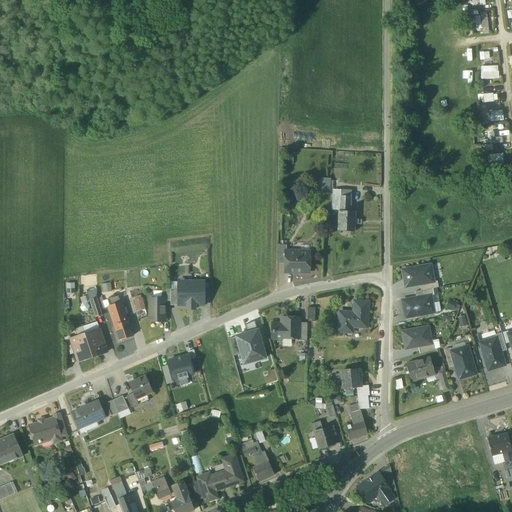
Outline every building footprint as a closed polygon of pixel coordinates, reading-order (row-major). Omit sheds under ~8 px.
[(479,33),(488,33),(488,12),(478,12),(479,33)] [(479,51),(480,59),(490,58),(489,51),(479,51)] [(499,78),(499,65),(480,66),(481,79),(499,78)] [(490,117),(485,117),(486,122),(505,121),(505,109),(490,110),(490,117)] [(316,189),(330,189),(330,181),(317,180),(316,189)] [(288,192),(298,190),(296,181),(286,182),(288,192)] [(332,210),(339,210),(340,196),(341,190),(332,190),(332,210)] [(351,197),(340,196),(339,210),(339,211),(350,212),(351,197)] [(338,231),(354,232),(355,212),(350,212),(339,211),(338,211),(338,231)] [(285,264),(285,252),(286,252),(286,245),(278,245),(277,263),(285,264)] [(292,273),(308,273),(309,254),(298,254),(298,253),(286,252),(285,252),(285,264),(285,273),(288,273),(289,271),(292,271),(292,273)] [(402,270),(405,288),(419,285),(434,282),(433,282),(430,265),(402,270)] [(419,285),(420,291),(432,289),(438,288),(437,281),(433,282),(434,282),(419,285)] [(187,310),(195,310),(195,306),(204,306),(204,282),(178,282),(178,289),(178,306),(187,306),(187,310)] [(74,283),(66,283),(66,294),(75,294),(74,283)] [(110,283),(101,284),(103,293),(112,292),(110,283)] [(89,301),(96,298),(96,289),(87,292),(89,301)] [(433,295),(432,289),(420,291),(415,292),(416,298),(430,295),(431,296),(433,295)] [(402,301),(405,318),(434,313),(431,296),(430,295),(416,298),(402,301)] [(96,299),(100,310),(106,308),(102,297),(96,299)] [(106,301),(109,308),(119,304),(117,297),(106,301)] [(89,301),(95,318),(102,316),(100,310),(96,299),(96,298),(89,301)] [(134,301),(136,308),(143,306),(142,299),(141,299),(136,300),(134,301)] [(150,321),(164,321),(164,301),(164,299),(161,299),(153,299),(150,299),(150,321)] [(338,332),(351,333),(352,327),(366,328),(368,303),(354,302),(353,304),(351,304),(350,311),(353,311),(353,313),(339,313),(338,332)] [(107,308),(113,326),(127,322),(125,314),(123,308),(121,304),(119,304),(109,308),(107,308)] [(281,324),(281,325),(281,331),(280,331),(280,336),(281,336),(281,339),(291,339),(291,337),(298,337),(298,339),(299,339),(299,323),(299,318),(282,318),(282,324),(281,324)] [(128,321),(127,322),(113,326),(118,342),(133,337),(128,321)] [(241,354),(242,360),(249,358),(250,363),(265,358),(257,330),(257,331),(254,321),(245,325),(246,331),(247,333),(243,334),(236,336),(236,337),(241,354)] [(85,334),(85,335),(99,330),(97,322),(82,327),(85,334)] [(298,341),(306,341),(307,323),(299,323),(299,339),(298,339),(298,341)] [(273,339),(281,339),(281,336),(280,336),(280,331),(281,331),(281,325),(273,325),(273,331),(272,330),(272,333),(273,333),(273,339)] [(85,334),(82,327),(75,330),(77,337),(85,334)] [(402,332),(405,349),(418,347),(431,344),(428,327),(402,332)] [(107,353),(99,330),(85,335),(92,357),(107,353)] [(507,331),(501,333),(505,344),(510,343),(508,334),(507,331)] [(506,350),(505,344),(501,333),(495,335),(496,338),(501,352),(506,350)] [(92,358),(92,357),(85,335),(85,334),(77,337),(70,339),(72,344),(75,353),(78,362),(92,358)] [(236,337),(228,339),(233,356),(241,354),(236,337)] [(479,343),(487,371),(505,366),(501,352),(496,338),(479,343)] [(75,353),(72,344),(66,345),(69,355),(75,353)] [(418,347),(419,354),(434,350),(433,344),(431,344),(418,347)] [(454,366),(459,380),(476,374),(467,346),(451,351),(450,352),(454,366)] [(444,350),(449,368),(454,366),(450,352),(451,351),(450,348),(444,350)] [(193,374),(192,372),(191,367),(188,356),(167,362),(168,365),(171,377),(172,380),(178,378),(179,380),(187,378),(187,376),(193,374)] [(405,363),(410,382),(411,382),(411,381),(433,375),(434,375),(429,356),(428,357),(429,358),(406,364),(406,363),(405,363)] [(161,367),(165,379),(171,377),(168,365),(161,367)] [(345,389),(349,391),(353,391),(355,388),(355,387),(356,387),(360,386),(359,370),(340,372),(341,375),(335,375),(336,386),(342,386),(342,388),(345,388),(345,389)] [(135,399),(136,399),(146,395),(152,392),(145,376),(128,384),(132,394),(135,399)] [(440,380),(444,392),(449,390),(445,377),(440,380)] [(356,387),(357,397),(367,396),(369,396),(368,386),(360,386),(356,387)] [(126,396),(131,408),(138,405),(136,399),(135,399),(132,394),(126,396)] [(148,400),(146,395),(136,399),(138,405),(148,400)] [(122,396),(113,400),(117,413),(128,409),(122,396)] [(368,409),(367,396),(357,397),(358,409),(368,409)] [(113,400),(106,403),(111,416),(117,413),(113,400)] [(71,412),(78,429),(96,421),(96,422),(105,418),(99,405),(98,402),(81,409),(81,408),(71,412)] [(105,418),(111,416),(106,403),(105,402),(99,405),(105,418)] [(325,407),(329,419),(336,417),(333,405),(325,407)] [(344,427),(348,440),(366,435),(364,428),(360,412),(352,414),(355,424),(344,427)] [(54,418),(60,437),(67,435),(61,414),(60,414),(60,413),(52,415),(53,419),(54,418)] [(33,440),(35,445),(52,440),(53,444),(61,441),(60,437),(54,418),(53,419),(29,426),(31,433),(31,434),(29,436),(30,439),(33,440)] [(313,432),(318,449),(335,445),(331,433),(333,432),(331,426),(321,429),(319,422),(309,425),(311,433),(313,432)] [(505,463),(511,461),(511,455),(507,435),(488,439),(489,447),(489,449),(490,449),(491,455),(492,455),(502,453),(505,463)] [(0,465),(8,462),(6,460),(12,457),(13,460),(22,456),(13,436),(0,441),(0,465)] [(151,451),(164,447),(163,441),(149,445),(151,451)] [(242,449),(247,460),(252,457),(262,453),(257,442),(242,449)] [(433,475),(431,466),(427,451),(411,455),(418,479),(433,475)] [(251,469),(257,483),(273,475),(263,453),(262,453),(252,457),(256,467),(251,469)] [(502,453),(492,455),(495,465),(502,463),(505,463),(502,453)] [(418,479),(411,455),(396,460),(399,473),(402,483),(418,479)] [(196,470),(201,469),(196,456),(192,457),(196,470)] [(228,470),(209,476),(209,477),(214,491),(243,482),(239,471),(235,459),(234,456),(224,459),(228,470)] [(235,459),(239,471),(245,469),(241,457),(235,459)] [(511,469),(511,461),(505,463),(502,463),(504,472),(511,469)] [(431,466),(433,475),(434,477),(441,475),(438,464),(431,466)] [(239,471),(243,482),(249,480),(245,469),(239,471)] [(402,483),(399,473),(392,476),(396,490),(403,488),(402,483)] [(217,498),(214,491),(209,477),(209,476),(208,474),(197,477),(198,481),(200,486),(200,487),(203,498),(205,502),(217,498)] [(379,498),(383,505),(392,499),(386,490),(388,488),(378,474),(367,481),(369,483),(359,490),(368,502),(375,497),(379,498)] [(151,485),(155,492),(166,487),(163,480),(151,485)] [(193,483),(197,500),(203,498),(200,487),(200,486),(198,481),(193,483)] [(0,487),(0,500),(15,494),(10,483),(0,487)] [(172,488),(178,501),(188,496),(183,483),(172,488)] [(113,488),(117,500),(125,497),(126,497),(127,496),(123,485),(113,488)] [(155,492),(158,500),(170,495),(166,487),(155,492)] [(105,492),(110,508),(117,506),(115,501),(112,490),(105,492)] [(188,511),(193,510),(188,496),(178,501),(171,504),(174,511),(188,511)] [(130,511),(128,506),(128,505),(129,505),(126,497),(125,497),(117,500),(122,511),(130,511)] [(375,497),(368,502),(368,503),(368,502),(369,504),(371,504),(372,504),(372,506),(378,507),(378,506),(381,506),(383,505),(379,498),(375,497)] [(138,511),(135,503),(128,506),(130,511),(138,511)]
